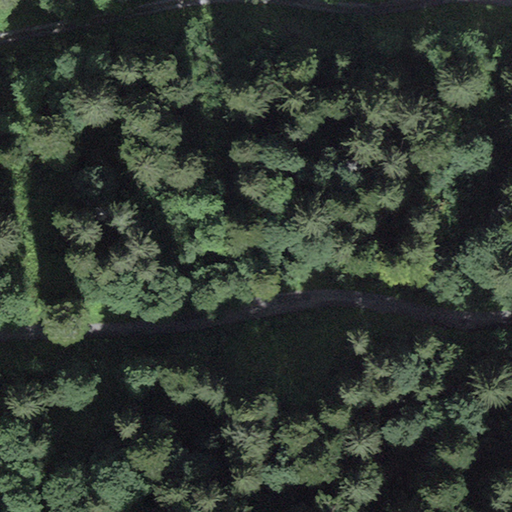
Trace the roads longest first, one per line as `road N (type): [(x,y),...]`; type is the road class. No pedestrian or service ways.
road 1 (unclassified): [(511,316),(481,321),(338,293),(168,320),(0,331)]
road 2 (track): [(0,37),(105,13),(229,0)]
